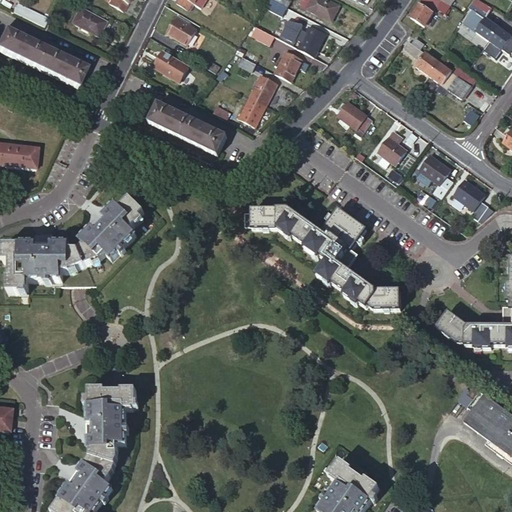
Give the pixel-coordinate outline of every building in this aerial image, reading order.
[(122,13),(130,0),(111,0),(108,5),(122,13)] [(177,0),(175,4),(189,12),(194,5),(202,10),(207,0),(177,0)] [(289,0),(273,0),(273,1),(288,9),(292,1),(289,0)] [(332,23),(340,7),(325,0),(302,0),(299,6),(332,23)] [(450,8),(438,0),(423,0),(420,6),(419,6),(411,19),(425,28),(437,9),(446,15),(450,8)] [(284,17),(287,10),(275,3),(271,10),(284,17)] [(13,14),(44,29),(49,19),(18,4),(13,14)] [(98,37),(105,23),(80,9),(72,24),(98,37)] [(499,30),(487,21),(473,11),(464,24),(490,43),(499,30)] [(188,24),(176,16),(174,18),(187,26),(188,24)] [(192,36),(196,31),(187,26),(174,18),(165,34),(197,53),(203,43),(192,36)] [(302,32),(302,24),(286,23),(285,31),(280,41),(293,48),(297,41),(302,43),(298,51),(315,59),(326,37),(309,29),(306,34),(302,32)] [(267,61),(275,65),(282,52),(271,47),(275,39),(256,29),(251,38),(273,49),(267,61)] [(511,38),(499,30),(490,43),(511,59),(511,38)] [(0,52),(77,89),(86,71),(4,32),(0,40),(0,52)] [(416,68),(429,78),(439,64),(419,50),(422,44),(416,39),(412,45),(409,43),(404,50),(421,62),(416,68)] [(247,51),(243,59),(256,66),(260,58),(247,51)] [(180,84),(188,69),(162,53),(153,68),(180,84)] [(275,76),(291,84),(303,62),(286,53),(275,76)] [(308,57),(306,63),(322,71),(325,65),(308,57)] [(256,66),(243,59),(239,67),(252,74),(256,66)] [(217,75),(220,68),(206,60),(203,66),(217,75)] [(439,64),(429,78),(463,102),(472,89),(477,83),(456,68),(452,74),(439,64)] [(261,77),(250,99),(267,108),(278,86),(261,77)] [(267,108),(250,99),(239,121),(256,129),(267,108)] [(338,118),(357,131),(355,134),(362,139),(373,122),(367,118),(348,104),(338,118)] [(218,157),(227,138),(159,106),(150,124),(218,157)] [(217,108),(213,115),(226,123),(231,116),(217,108)] [(511,150),(511,131),(503,144),(511,150)] [(397,167),(407,153),(398,146),(403,140),(394,134),(379,154),(397,167)] [(0,167),(35,172),(37,151),(0,146),(0,167)] [(442,200),(454,184),(446,178),(451,172),(431,158),(420,173),(440,187),(434,195),(442,200)] [(482,203),(486,197),(465,182),(454,198),(475,213),(471,217),(479,223),(489,208),(482,203)] [(36,247),(19,247),(19,250),(2,249),(2,266),(9,266),(9,282),(7,281),(7,296),(20,297),(20,293),(27,293),(27,290),(27,285),(44,285),(44,281),(51,282),(51,285),(62,285),(62,276),(69,276),(70,273),(78,273),(93,266),(97,261),(99,264),(105,258),(111,264),(119,257),(116,254),(121,250),(123,252),(136,240),(130,234),(136,229),(134,226),(144,217),(130,202),(119,212),(115,207),(114,209),(109,214),(102,220),(103,221),(92,231),(79,243),(84,248),(78,254),(69,254),(70,247),(52,247),(52,248),(36,248),(36,247)] [(105,211),(109,214),(114,209),(111,205),(105,211)] [(251,215),(251,228),(251,230),(275,231),(289,241),(291,239),(304,248),(302,251),(316,261),(318,258),(325,264),(315,278),(329,289),(331,286),(344,296),(343,298),(356,309),(358,306),(366,312),(369,308),(374,311),(400,312),(400,292),(375,292),(346,272),(347,271),(343,267),(353,254),(351,252),(355,246),(366,231),(338,211),(322,233),(320,232),(318,233),(288,211),(251,211),(251,215)] [(347,271),(362,251),(355,246),(351,252),(353,254),(343,267),(347,271)] [(511,259),(510,260),(510,286),(507,285),(507,303),(510,303),(509,311),(504,311),(504,329),(469,329),(449,314),(436,330),(457,345),(466,345),(465,348),(482,348),(482,351),(492,351),(492,348),(511,347),(511,259)] [(206,282),(200,304),(220,309),(221,302),(229,304),(233,287),(215,282),(215,285),(206,282)] [(511,459),(511,457),(511,416),(473,388),(471,390),(467,396),(478,405),(464,424),(511,459)] [(97,511),(102,505),(99,502),(103,497),(106,499),(112,491),(105,486),(110,479),(108,478),(115,457),(117,457),(118,448),(126,448),(126,437),(122,437),(122,431),(126,431),(126,413),(131,413),(134,413),(133,406),(137,406),(137,393),(122,393),(122,395),(105,395),(105,392),(89,392),(90,408),(87,408),(88,427),(89,442),(88,441),(88,452),(89,452),(89,459),(84,466),(83,465),(77,473),(77,474),(69,486),(68,485),(58,500),(59,501),(51,511),(97,511)] [(0,435),(12,437),(14,413),(0,411),(0,435)] [(366,511),(372,504),(371,503),(380,490),(367,481),(365,484),(352,474),(353,472),(341,463),(334,474),(336,476),(332,482),(334,484),(338,486),(328,501),(330,502),(327,507),(324,506),(320,511),(366,511)]
